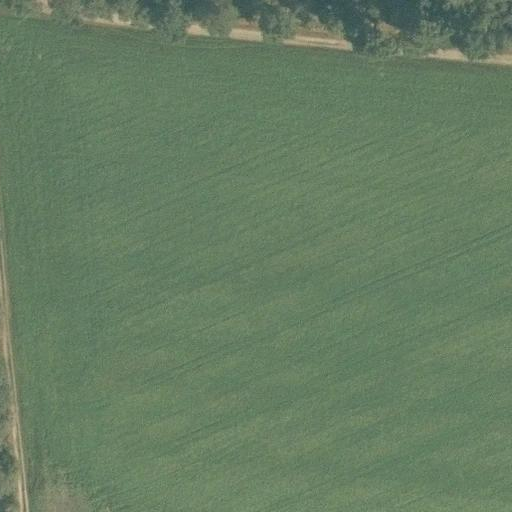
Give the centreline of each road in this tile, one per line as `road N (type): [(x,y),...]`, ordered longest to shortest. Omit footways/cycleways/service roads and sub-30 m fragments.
road 1 (track): [(0,9),(511,61)]
road 2 (track): [(22,511),(0,305)]
